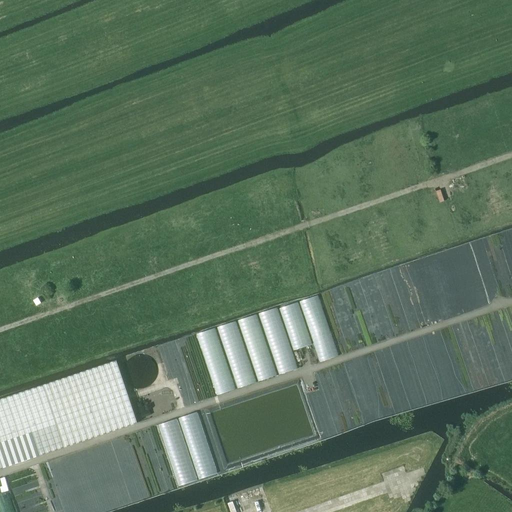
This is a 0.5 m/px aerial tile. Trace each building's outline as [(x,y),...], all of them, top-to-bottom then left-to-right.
[(155,375),(156,371),(155,368),(154,365),(151,360),(148,358),(146,357),(141,355),(137,356),(134,356),(131,358),(128,360),(127,362),(125,365),(124,368),(124,371),(124,377),(126,380),(128,383),(133,386),(136,387),(138,387),(141,387),(145,386),(150,384),(152,381),(154,378),(155,375)] [(0,399),(0,468),(3,467),(64,447),(137,423),(129,400),(127,394),(116,361),(0,399)] [(196,413),(178,419),(199,479),(217,473),(196,413)] [(176,419),(158,426),(178,486),(196,480),(176,419)] [(149,429),(130,435),(151,496),(169,490),(149,429)] [(128,436),(110,442),(131,503),(149,497),(128,436)] [(108,443),(90,449),(111,510),(129,504),(108,443)] [(88,450),(70,456),(89,511),(103,511),(109,510),(88,450)] [(86,511),(68,456),(50,462),(66,511),(86,511)] [(64,511),(48,463),(30,469),(44,511),(64,511)]
